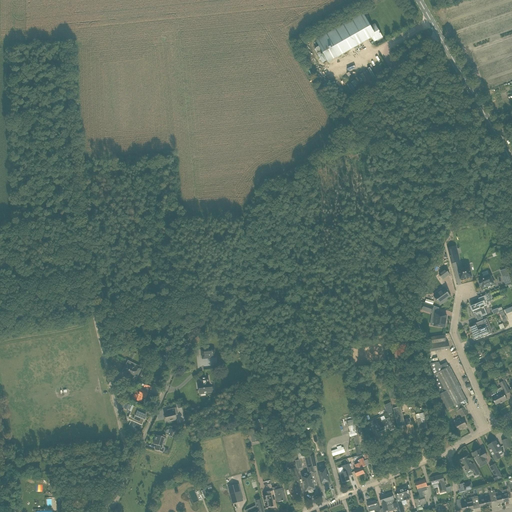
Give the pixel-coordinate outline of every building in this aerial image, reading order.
[(363,13),(315,40),(328,63),(371,38),(374,42),(383,37),(375,24),(371,26),(363,13)] [(456,250),(448,252),(451,264),(459,262),(456,250)] [(469,267),(458,270),(460,279),(472,277),(469,267)] [(445,269),(439,274),(443,279),(449,274),(445,269)] [(479,282),(481,286),(483,289),(494,284),(491,276),(490,277),(489,275),(483,277),(484,279),(483,279),(479,281),(480,282),(479,282)] [(444,287),(433,295),(440,305),(451,297),(444,287)] [(475,313),(476,315),(480,313),(481,317),(487,314),(484,307),(484,306),(486,306),(485,301),(487,300),(485,296),(478,298),(480,303),(471,306),(474,314),(474,313),(475,313)] [(434,306),(424,303),(421,309),(432,313),(434,306)] [(432,313),(430,325),(434,326),(445,328),(447,316),(432,313)] [(487,329),(483,320),(473,324),(474,326),(470,328),(474,337),(475,337),(476,340),(491,334),(489,328),(487,329)] [(426,338),(428,352),(450,349),(447,341),(445,342),(444,335),(426,338)] [(155,363),(164,367),(167,358),(168,358),(169,354),(164,352),(163,355),(158,354),(155,363)] [(215,355),(202,357),(203,365),(216,363),(215,355)] [(439,362),(430,364),(433,376),(438,395),(437,395),(441,403),(440,404),(441,407),(443,411),(445,410),(454,405),(457,411),(458,410),(462,417),(468,414),(466,411),(467,410),(465,406),(465,405),(468,404),(449,367),(446,362),(440,366),(439,362)] [(124,368),(123,371),(123,372),(122,373),(130,378),(129,380),(134,382),(141,368),(133,364),(131,367),(127,364),(124,368)] [(506,376),(510,375),(509,372),(499,375),(501,381),(507,380),(506,376)] [(200,384),(198,384),(199,394),(200,394),(201,396),(205,396),(205,393),(210,393),(209,383),(208,383),(208,378),(199,379),(200,384)] [(140,380),(138,386),(150,390),(152,385),(140,380)] [(497,390),(499,394),(492,398),(496,405),(502,402),(502,403),(507,400),(505,395),(510,393),(504,381),(500,384),(502,388),(497,390)] [(135,391),(132,399),(140,402),(142,397),(145,398),(148,392),(139,389),(138,392),(135,391)] [(380,429),(385,427),(384,426),(388,425),(390,431),(395,429),(389,418),(386,419),(382,412),(387,409),(385,404),(380,406),(380,407),(379,407),(380,409),(377,410),(378,410),(375,411),(376,414),(379,413),(381,416),(380,417),(372,421),(374,425),(377,423),(378,426),(379,427),(380,429)] [(143,414),(144,412),(133,407),(129,415),(134,417),(132,421),(132,420),(132,421),(141,425),(146,415),(143,414)] [(164,415),(166,422),(169,421),(170,422),(176,420),(175,415),(178,414),(176,407),(169,409),(170,413),(164,415)] [(405,425),(404,420),(403,414),(398,415),(397,412),(402,410),(401,407),(393,409),(398,427),(405,425)] [(247,409),(250,422),(255,421),(252,408),(247,409)] [(417,420),(418,420),(420,429),(426,427),(426,426),(425,423),(426,423),(427,423),(424,413),(419,414),(415,415),(416,420),(417,420)] [(458,423),(455,424),(458,430),(466,426),(463,420),(461,421),(460,418),(457,419),(458,423)] [(349,432),(350,437),(353,436),(356,446),(355,447),(357,455),(362,454),(359,446),(360,446),(354,421),(347,423),(349,432)] [(156,445),(155,450),(163,452),(165,447),(163,447),(165,438),(166,436),(160,434),(159,436),(156,435),(156,437),(155,437),(154,440),(155,441),(154,442),(155,443),(154,445),(156,445)] [(502,441),(504,449),(511,447),(508,439),(502,441)] [(502,450),(498,443),(497,443),(496,441),(495,441),(494,441),(491,442),(492,443),(487,445),(489,448),(488,448),(495,461),(499,459),(497,456),(499,455),(497,452),(502,450)] [(331,451),(333,456),(345,452),(343,447),(342,448),(341,446),(336,447),(337,449),(331,451)] [(473,454),(476,460),(475,460),(477,464),(478,463),(478,464),(486,460),(485,458),(487,457),(483,451),(481,452),(480,450),(473,454)] [(461,460),(460,461),(462,465),(461,465),(463,469),(464,469),(467,473),(469,475),(473,473),(472,471),(476,469),(474,464),(472,465),(467,456),(464,458),(463,457),(460,459),(461,460)] [(354,465),(356,470),(354,470),(357,477),(365,474),(362,467),(366,466),(363,458),(358,460),(359,463),(354,465)] [(293,469),(291,470),(292,473),(294,480),(299,478),(298,471),(296,464),(292,465),(293,469)] [(344,472),(340,474),(343,482),(349,480),(348,476),(352,475),(349,464),(342,466),(344,472)] [(494,464),(490,467),(494,476),(493,477),(495,481),(502,477),(494,464)] [(313,467),(312,465),(306,466),(309,475),(302,477),(306,491),(311,490),(311,491),(314,490),(314,489),(313,485),(317,484),(313,467)] [(317,470),(321,485),(330,482),(326,468),(317,470)] [(430,478),(432,486),(437,484),(440,493),(446,491),(442,475),(430,478)] [(263,479),(264,486),(271,484),(269,477),(263,479)] [(425,501),(423,492),(427,491),(426,487),(427,487),(425,479),(415,482),(420,498),(414,500),(416,507),(426,504),(425,501)] [(300,497),(294,480),(287,483),(290,491),(289,491),(291,496),(292,496),(293,500),(300,497)] [(464,484),(463,485),(465,491),(473,489),(471,483),(464,484)] [(228,487),(233,504),(243,501),(239,484),(228,487)] [(272,488),(273,491),(274,490),(277,502),(285,500),(282,488),(279,489),(278,486),(272,488)] [(507,493),(501,494),(503,503),(509,501),(508,499),(511,498),(510,493),(509,486),(506,490),(507,493)] [(396,491),(398,495),(395,495),(394,495),(397,503),(399,509),(399,511),(404,511),(402,502),(410,499),(409,499),(411,498),(407,487),(403,489),(401,490),(400,489),(396,490),(396,491)] [(266,496),(263,497),(266,508),(273,507),(270,491),(265,492),(266,496)] [(395,509),(395,508),(398,507),(397,502),(395,503),(392,493),(379,497),(384,511),(388,510),(389,511),(395,509)] [(474,497),(475,499),(476,503),(479,503),(480,508),(486,507),(484,498),(478,499),(478,496),(474,497)] [(264,511),(261,498),(256,499),(258,510),(253,511),(264,511)] [(374,511),(379,511),(381,511),(380,509),(378,501),(376,502),(376,500),(367,503),(370,511),(374,511)] [(461,503),(461,505),(462,510),(462,511),(467,511),(469,511),(468,511),(467,503),(466,503),(466,502),(461,503)]
